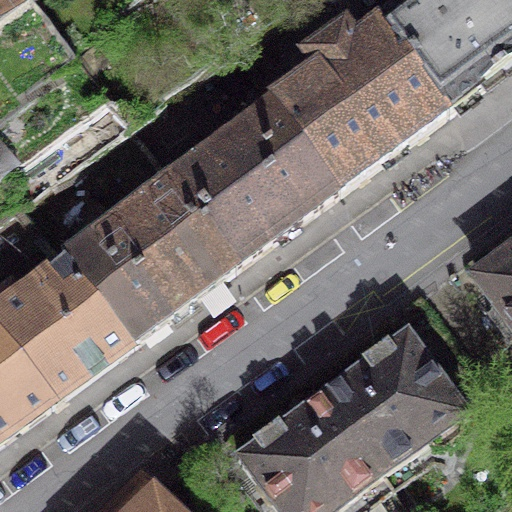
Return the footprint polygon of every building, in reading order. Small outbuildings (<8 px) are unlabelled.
[(340,200),(446,122),(356,0),(316,0),(236,60),(265,99),(272,108),(340,200)] [(511,73),(511,0),(356,0),(446,122),(511,73)] [(265,99),(236,60),(130,135),(160,176),(265,99)] [(114,101),(1,183),(16,204),(18,203),(24,212),(133,128),(114,101)] [(235,277),(340,200),(272,108),(167,185),(235,277)] [(133,352),(235,277),(167,185),(65,260),(133,352)] [(21,213),(0,227),(0,325),(52,412),(133,352),(65,260),(62,262),(67,268),(21,301),(13,290),(56,258),(21,213)] [(511,328),(511,254),(476,280),(511,328)] [(0,449),(13,440),(52,412),(0,325),(0,449)] [(366,369),(323,400),(384,483),(430,449),(433,453),(444,454),(461,442),(464,431),(461,427),(469,421),(408,338),(390,351),(387,347),(363,365),(366,369)] [(345,511),(384,483),(323,400),(281,431),(278,427),(253,445),(256,449),(238,463),(274,511),(345,511)] [(182,511),(160,487),(129,511),(182,511)]
